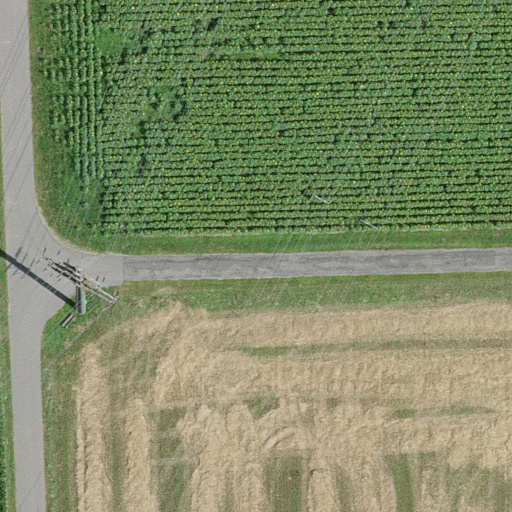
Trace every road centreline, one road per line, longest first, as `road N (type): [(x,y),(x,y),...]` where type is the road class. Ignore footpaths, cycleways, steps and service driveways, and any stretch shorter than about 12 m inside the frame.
road 1 (track): [(37,511),(18,0)]
road 2 (track): [(29,277),(511,264)]
